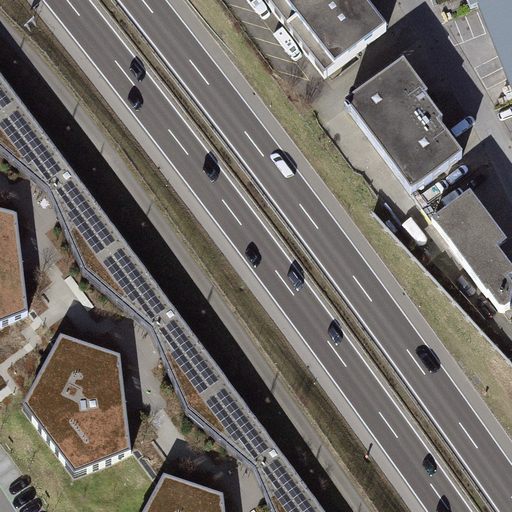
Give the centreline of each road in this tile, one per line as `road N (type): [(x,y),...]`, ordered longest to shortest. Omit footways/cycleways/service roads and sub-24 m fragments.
road 1 (motorway): [(66,0),(449,511)]
road 2 (motorway): [(511,496),(142,0)]
